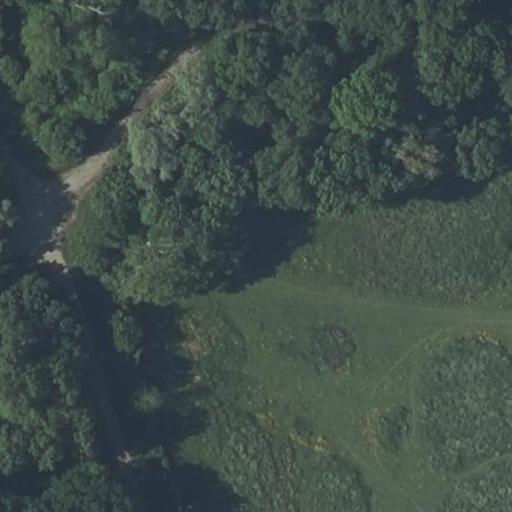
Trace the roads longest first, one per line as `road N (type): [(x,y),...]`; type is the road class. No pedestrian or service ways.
road 1 (track): [(37,208),(84,172),(186,60),(247,26),(511,26)]
road 2 (track): [(142,511),(37,208)]
